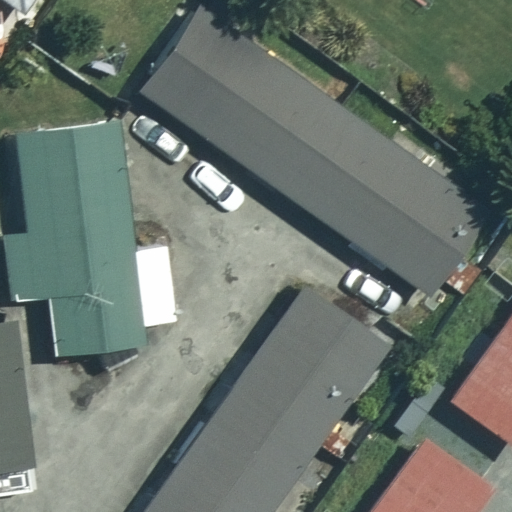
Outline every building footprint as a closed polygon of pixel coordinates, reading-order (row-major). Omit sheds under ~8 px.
[(28,0),(8,0),(22,9),(28,0)] [(488,202),(201,0),(198,0),(137,88),(425,291),(488,202)] [(123,118),(16,126),(23,230),(2,232),(6,295),(50,292),(54,349),(137,344),(136,321),(172,318),(167,242),(132,244),(123,118)] [(271,511),(272,511),(295,511),(326,469),(306,455),(318,438),(338,452),(364,416),(344,401),(386,343),(301,282),(137,511),(271,511)] [(511,306),(447,396),(511,443),(511,306)] [(15,315),(0,316),(0,467),(29,465),(15,315)] [(473,511),(493,486),(422,434),(364,511),(473,511)]
